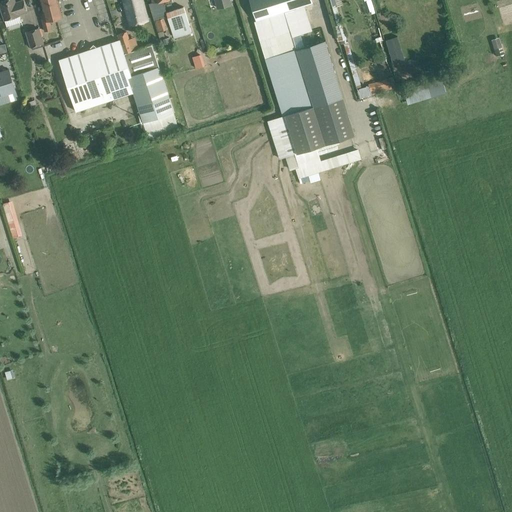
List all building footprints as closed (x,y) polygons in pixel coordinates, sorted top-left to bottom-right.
[(14,0),(3,0),(0,1),(0,5),(2,11),(5,20),(19,15),(19,14),(27,11),(26,9),(23,0),(22,0),(15,2),(14,0)] [(57,0),(40,0),(44,12),(41,13),(45,31),(51,30),(50,23),(51,23),(51,20),(62,17),(57,0)] [(142,0),(122,0),(130,25),(148,20),(142,0)] [(232,4),(231,0),(216,0),(219,8),(232,4)] [(249,0),(256,21),(285,11),(284,10),(281,0),(249,0)] [(281,0),(284,10),(311,2),(310,0),(281,0)] [(326,0),(334,26),(342,23),(335,0),(326,0)] [(158,32),(159,37),(165,36),(163,30),(166,30),(167,35),(171,34),(167,22),(169,21),(172,30),(174,38),(184,34),(191,32),(184,7),(167,12),(168,17),(155,20),(158,32)] [(38,27),(26,31),(31,47),(43,43),(38,27)] [(127,29),(120,32),(125,51),(133,48),(127,29)] [(397,36),(386,40),(393,62),(405,59),(397,36)] [(76,111),(133,92),(128,77),(132,76),(124,53),(119,39),(59,59),(76,111)] [(296,49),(313,107),(325,145),(355,136),(325,40),(296,49)] [(179,128),(159,67),(160,66),(159,65),(166,63),(160,43),(153,45),(124,53),(132,76),(128,77),(133,92),(148,139),(179,128)] [(501,43),(493,46),(496,57),(504,55),(501,43)] [(357,72),(351,54),(348,55),(354,73),(357,72)] [(7,68),(0,70),(0,95),(15,91),(7,68)] [(368,84),(371,94),(396,87),(393,77),(368,84)] [(442,78),(428,82),(432,97),(446,92),(442,78)] [(372,96),(371,94),(368,84),(366,84),(367,86),(357,88),(360,99),(372,96)] [(39,105),(38,106),(36,99),(26,103),(29,110),(28,110),(30,116),(42,112),(39,105)] [(325,145),(313,107),(285,115),(297,153),(325,145)] [(66,151),(63,152),(67,164),(79,161),(73,143),(65,145),(66,151)] [(3,202),(11,235),(21,233),(12,200),(3,202)]
